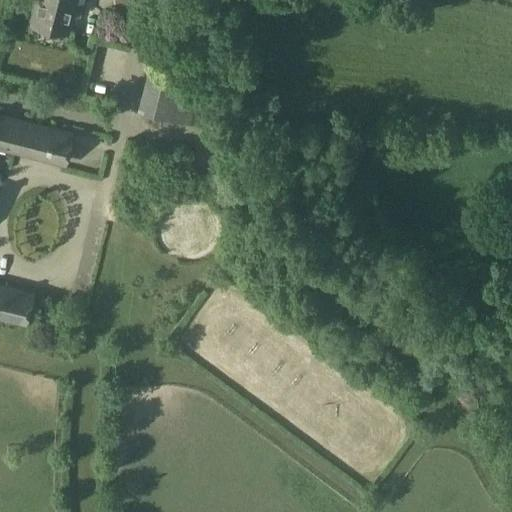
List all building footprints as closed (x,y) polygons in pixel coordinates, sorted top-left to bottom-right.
[(17,0),(10,26),(13,27),(7,48),(42,57),(52,17),(62,19),(66,1),(62,0),(17,0)] [(133,53),(92,44),(81,93),(122,102),(133,53)] [(172,72),(140,70),(138,114),(170,116),(172,72)] [(0,315),(25,322),(32,294),(0,285),(0,134),(15,138),(12,150),(13,150),(13,149),(64,162),(71,134),(20,121),(20,120),(0,115),(0,315)] [(159,163),(154,186),(177,192),(183,168),(159,163)] [(52,216),(56,201),(42,198),(43,194),(26,190),(22,209),(52,216)] [(132,227),(118,231),(122,246),(136,242),(132,227)] [(60,269),(53,314),(80,319),(91,250),(66,246),(63,269),(60,269)] [(29,285),(43,285),(43,273),(28,273),(29,285)]
